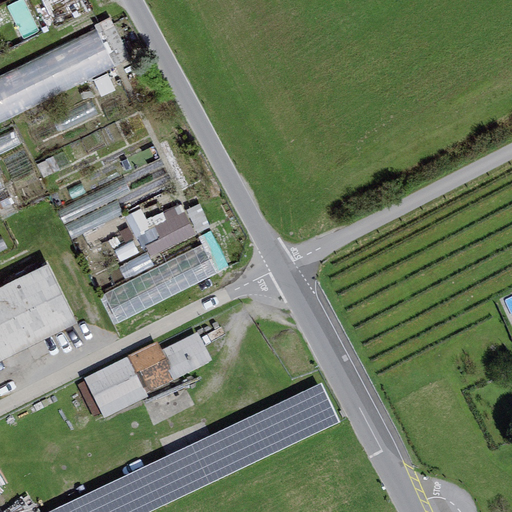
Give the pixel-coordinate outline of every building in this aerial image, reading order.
[(0,123),(131,57),(112,19),(0,76),(0,123)] [(202,231),(187,199),(136,222),(151,254),(202,231)] [(212,242),(100,298),(114,324),(225,268),(212,242)] [(0,355),(76,317),(49,263),(0,287),(0,355)] [(196,333),(161,351),(175,380),(211,362),(196,333)] [(156,342),(83,378),(85,382),(101,413),(104,419),(148,397),(147,394),(175,380),(161,351),(156,342)] [(93,417),(100,414),(101,413),(85,382),(77,386),(93,417)] [(136,511),(337,417),(320,383),(49,511),(136,511)]
